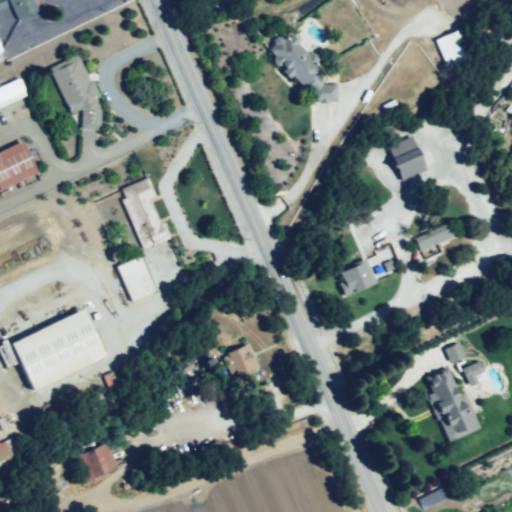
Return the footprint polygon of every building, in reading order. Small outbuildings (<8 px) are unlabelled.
[(5,0),(35,0),(41,13),(16,24),(5,0)] [(429,41),(458,26),(472,55),(442,69),(429,41)] [(291,34),(323,66),(323,83),(337,84),(336,100),(307,98),(272,62),(273,47),(276,37),(291,34)] [(49,70),(79,58),(101,110),(71,123),(49,70)] [(0,107),(0,87),(15,81),(23,97),(0,107)] [(384,147),(407,137),(422,174),(399,184),(384,147)] [(0,187),(0,153),(21,145),(33,173),(0,187)] [(149,177),(120,189),(144,248),(163,240),(146,200),(157,196),(149,177)] [(426,252),(419,236),(447,224),(454,239),(426,252)] [(111,267),(141,254),(156,290),(126,303),(111,267)] [(378,284),(350,296),(339,270),(366,258),(378,284)] [(10,342),(86,310),(106,358),(30,390),(10,342)] [(448,362),(461,355),(455,342),(441,349),(448,362)] [(255,367),(245,344),(219,355),(229,378),(255,367)] [(483,379),(478,361),(459,367),(465,384),(483,379)] [(449,365),(477,427),(455,437),(427,375),(449,365)] [(101,378),(116,372),(125,393),(110,399),(101,378)] [(165,386),(189,376),(197,394),(173,404),(165,386)] [(0,436),(10,459),(0,463),(0,436)] [(75,459),(105,446),(116,473),(86,486),(75,459)] [(445,484),(452,497),(426,511),(419,498),(445,484)]
